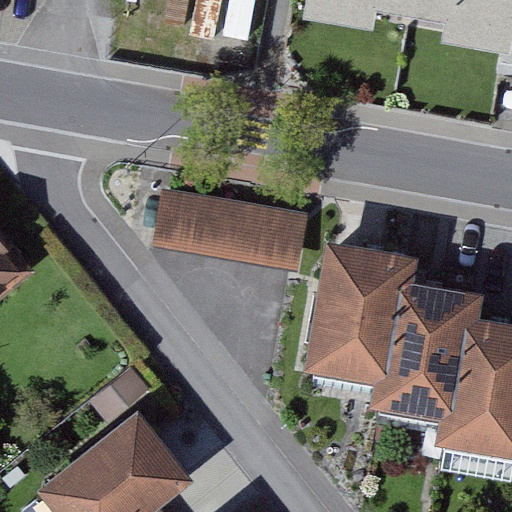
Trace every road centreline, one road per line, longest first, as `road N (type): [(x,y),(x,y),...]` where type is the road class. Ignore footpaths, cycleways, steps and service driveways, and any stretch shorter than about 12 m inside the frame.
road 1 (residential): [(45,92),(37,135),(324,511)]
road 2 (residential): [(511,177),(45,92)]
